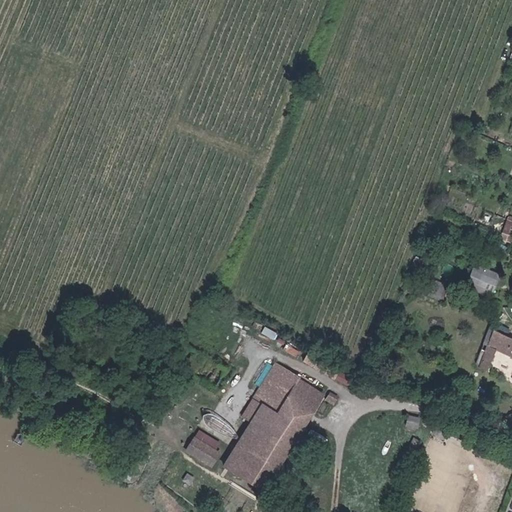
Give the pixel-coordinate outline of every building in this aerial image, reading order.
[(511,219),(507,218),(500,238),(511,241),(511,219)] [(485,269),(476,291),(491,297),(499,275),(485,269)] [(511,338),(493,330),(486,346),(477,366),(485,370),(494,349),(511,356),(511,338)] [(227,370),(187,346),(175,366),(215,390),(227,370)] [(326,394),(284,368),(222,467),(263,493),(326,394)] [(30,425),(25,422),(17,436),(22,439),(30,425)] [(220,453),(193,437),(185,451),(212,468),(220,453)] [(112,474),(100,469),(95,479),(106,485),(112,474)]
